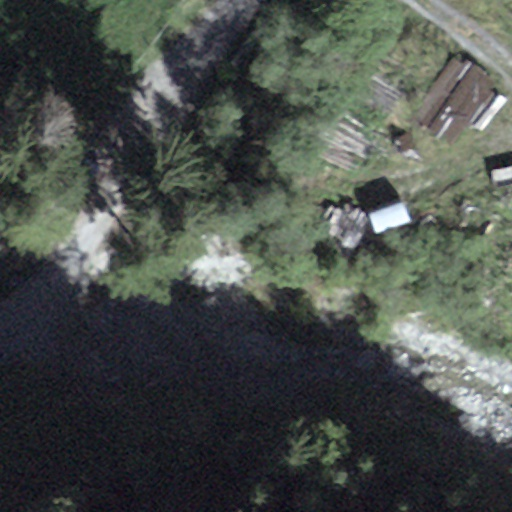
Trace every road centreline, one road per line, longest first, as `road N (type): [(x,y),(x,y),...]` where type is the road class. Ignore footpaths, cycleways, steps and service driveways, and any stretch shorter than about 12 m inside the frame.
road 1 (track): [(0,339),(74,246),(151,89),(230,0)]
road 2 (track): [(401,0),(511,92)]
